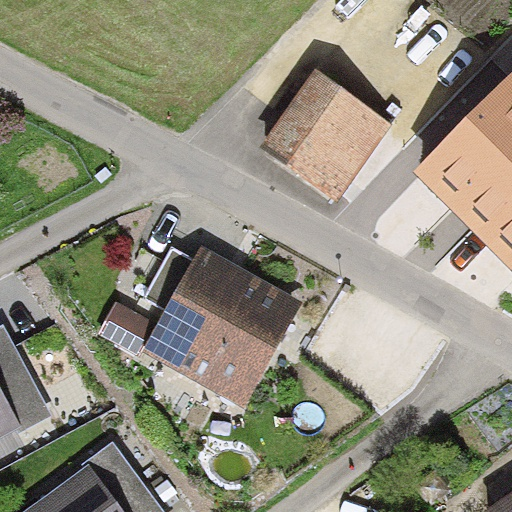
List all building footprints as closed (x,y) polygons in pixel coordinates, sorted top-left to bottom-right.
[(383,127),(316,82),(270,150),(337,195),(383,127)] [(511,260),(511,84),(424,171),(511,260)] [(175,251),(146,303),(170,316),(199,264),(175,251)] [(300,312),(211,263),(159,356),(247,405),(300,312)] [(119,308),(103,341),(139,359),(156,326),(119,308)] [(0,391),(23,433),(52,417),(2,329),(0,330),(0,391)] [(0,445),(23,433),(0,391),(0,445)] [(88,467),(90,470),(121,511),(164,511),(115,446),(88,467)] [(121,511),(90,470),(34,511),(121,511)] [(511,511),(511,491),(484,511),(511,511)]
